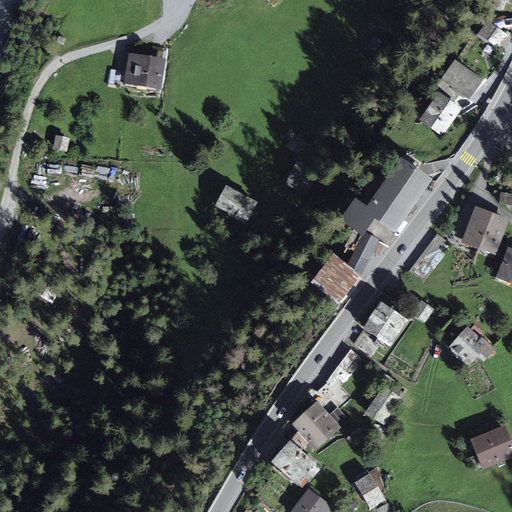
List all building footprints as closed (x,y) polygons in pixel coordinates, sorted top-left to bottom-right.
[(511,18),(511,10),(496,1),(487,16),(506,28),(511,18)] [(508,34),(489,22),(480,38),(499,49),(508,34)] [(385,43),(373,33),(365,44),(377,54),(385,43)] [(165,55),(126,50),(122,84),(161,89),(165,55)] [(463,104),(481,81),(455,60),(437,83),(463,104)] [(461,108),(437,91),(417,119),(441,136),(461,108)] [(312,145),(293,132),(285,145),(304,157),(312,145)] [(341,132),(326,151),(338,159),(352,140),(341,132)] [(66,135),(56,134),(54,148),(59,148),(64,149),(66,135)] [(396,231),(431,178),(402,160),(367,212),(396,231)] [(312,180),(293,168),(284,183),(303,195),(312,180)] [(256,201),(227,184),(215,204),(244,221),(256,201)] [(511,190),(501,189),(499,203),(511,204),(511,190)] [(507,214),(473,204),(460,242),(495,253),(507,214)] [(415,264),(426,271),(448,239),(437,232),(415,264)] [(511,245),(508,244),(496,277),(511,282),(511,245)] [(334,251),(312,280),(340,302),(362,273),(334,251)] [(409,317),(379,298),(361,326),(391,345),(409,317)] [(434,307),(419,298),(409,317),(424,325),(434,307)] [(494,349),(467,324),(448,345),(470,364),(478,355),(484,360),(494,349)] [(402,401),(381,387),(363,413),(385,428),(402,401)] [(340,427),(315,400),(291,422),(316,449),(340,427)] [(511,434),(507,421),(467,437),(480,469),(511,455),(511,434)] [(315,462),(286,440),(269,461),(297,484),(315,462)] [(386,499),(369,472),(355,481),(372,508),(386,499)] [(325,511),(331,505),(308,487),(289,511),(325,511)] [(394,511),(386,499),(372,508),(375,511),(394,511)]
